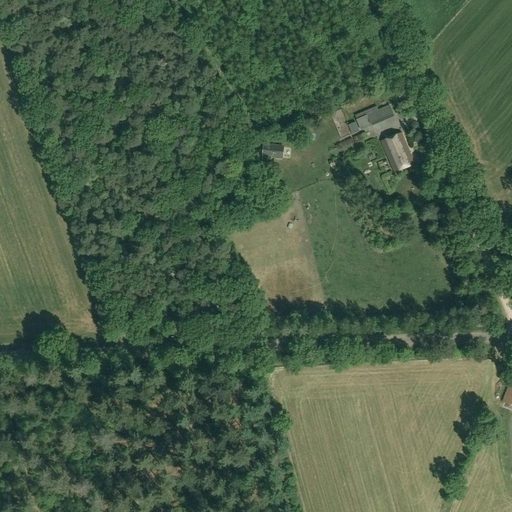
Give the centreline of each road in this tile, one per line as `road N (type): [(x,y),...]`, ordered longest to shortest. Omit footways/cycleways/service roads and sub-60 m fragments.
road 1 (unclassified): [(0,357),(511,337)]
road 2 (track): [(511,315),(372,0)]
road 3 (track): [(204,349),(250,511)]
